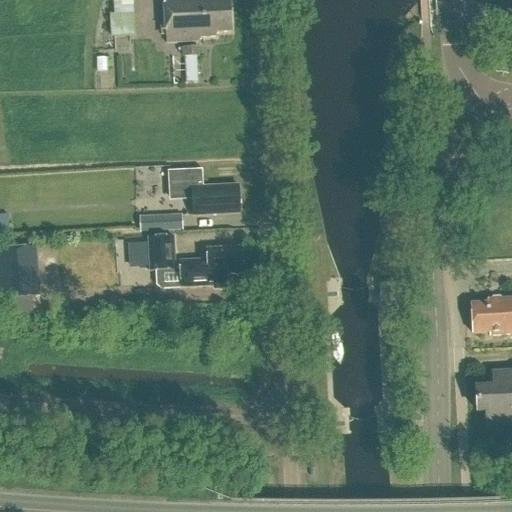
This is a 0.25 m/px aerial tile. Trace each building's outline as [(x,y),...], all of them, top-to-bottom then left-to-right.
[(110,0),(113,37),(135,36),(133,0),(110,0)] [(199,39),(216,39),(216,34),(231,34),(229,0),(210,0),(206,0),(163,0),(166,45),(199,43),(199,39)] [(198,48),(181,49),(182,59),(199,58),(198,48)] [(202,171),(169,173),(171,201),(192,200),(193,218),(202,217),(240,215),(238,187),(203,189),(202,171)] [(180,218),(138,220),(139,234),(181,232),(180,218)] [(146,241),(148,275),(155,274),(175,273),(174,270),(173,239),(156,240),(146,241)] [(36,249),(0,252),(0,302),(39,300),(36,249)] [(226,277),(243,276),(241,249),(206,251),(206,264),(180,265),(180,270),(174,270),(175,273),(155,274),(156,287),(161,291),(213,288),(213,291),(227,290),(226,277)] [(398,284),(379,285),(380,304),(399,303),(398,284)] [(472,305),(471,305),(472,336),(489,335),(489,338),(511,336),(511,300),(489,301),(489,294),(471,295),(472,305)] [(493,389),(476,390),(477,413),(485,413),(486,427),(508,426),(509,430),(511,430),(511,373),(492,375),(493,389)]
